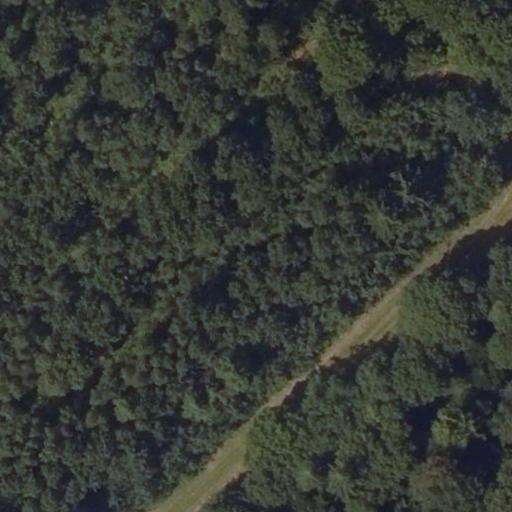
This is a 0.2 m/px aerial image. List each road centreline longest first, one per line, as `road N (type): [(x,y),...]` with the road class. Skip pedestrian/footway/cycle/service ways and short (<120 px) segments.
road 1 (track): [(511,207),(171,511)]
road 2 (track): [(511,120),(448,92),(336,78),(279,0)]
